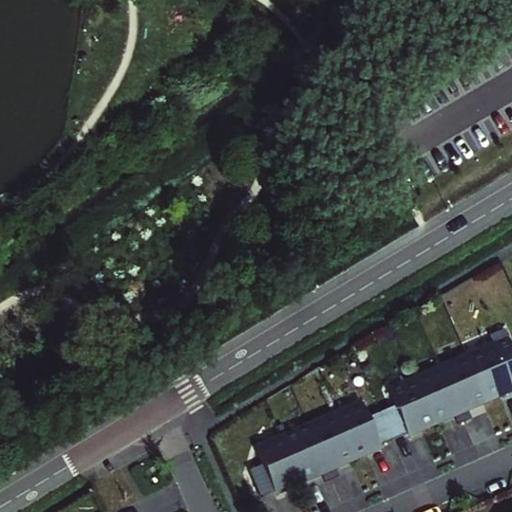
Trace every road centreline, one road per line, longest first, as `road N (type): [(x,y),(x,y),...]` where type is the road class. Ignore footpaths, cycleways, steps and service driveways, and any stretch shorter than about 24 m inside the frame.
road 1 (unclassified): [(157,410),(511,198)]
road 2 (unclassified): [(0,505),(157,410)]
road 3 (residential): [(393,511),(511,459)]
